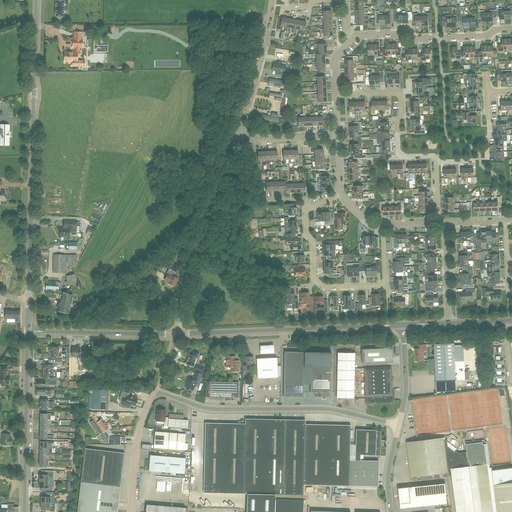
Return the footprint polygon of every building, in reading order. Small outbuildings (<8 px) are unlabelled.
[(56,1),(56,16),(57,16),(57,17),(61,17),(61,16),(63,16),(64,2),(68,2),(68,0),(61,0),(62,1),(56,1)] [(505,20),(505,11),(502,11),(502,8),(498,9),(498,6),(496,6),(496,12),(500,12),(500,20),(505,20)] [(385,25),(391,24),(390,18),(394,18),(393,9),(390,9),(390,13),(387,13),(387,16),(385,16),(385,25)] [(397,13),(397,9),(393,9),(394,18),(394,16),(397,16),(397,24),(403,24),(402,12),(402,15),(400,15),(400,13),(397,13)] [(487,13),(487,22),(493,22),(493,14),(496,14),(496,12),(496,10),(490,11),(490,13),(487,13)] [(379,14),(379,11),(375,12),(376,14),(376,18),(379,18),(379,25),(385,25),(385,16),(382,16),(382,13),(379,14)] [(406,12),(406,11),(402,12),(403,24),(409,24),(408,16),(412,16),(412,14),(412,12),(406,12)] [(470,27),(476,27),(475,20),(478,20),(478,11),(472,11),(472,18),(469,19),(470,27)] [(484,13),(484,11),(478,11),(478,14),(482,14),(482,22),(487,22),(487,13),(484,13)] [(422,26),(428,26),(428,20),(431,20),(431,13),(425,13),(425,16),(421,17),(422,26)] [(417,17),(417,14),(412,14),(412,16),(412,21),(415,21),(416,26),(422,26),(421,17),(417,17)] [(466,19),(466,14),(460,14),(460,15),(460,21),(463,21),(464,27),(470,27),(469,19),(466,19)] [(452,28),(451,18),(451,15),(450,15),(448,16),(442,16),(442,22),(446,22),(446,28),(452,28)] [(452,28),(457,27),(457,22),(460,22),(460,21),(460,15),(454,15),(454,18),(451,18),(452,28)] [(285,31),(287,19),(282,18),(281,22),(278,22),(277,30),(282,30),(283,27),(285,27),(285,31)] [(307,35),(308,29),(305,29),(306,22),(301,21),(299,30),(302,30),(301,34),(307,35)] [(81,40),(81,33),(75,32),(75,40),(73,40),(73,47),(82,47),(82,40),(81,40)] [(499,52),(502,51),(502,50),(508,50),(507,39),(501,40),(502,44),(498,44),(499,52)] [(383,56),(386,56),(386,55),(392,55),(391,44),(385,45),(386,49),(382,49),(383,56)] [(397,48),(397,44),(391,44),(392,55),(397,55),(397,56),(401,56),(401,48),(397,48)] [(365,57),(368,57),(368,56),(374,56),(373,45),(367,45),(368,50),(364,50),(365,57)] [(379,49),(379,45),(373,45),(374,56),(379,55),(379,57),(383,56),(382,49),(379,49)] [(485,60),(485,57),(488,57),(487,46),(481,47),(482,51),(479,51),(479,58),(479,61),(479,63),(483,63),(483,60),(485,60)] [(493,50),(493,46),(487,46),(488,57),(493,57),(493,58),(497,58),(497,50),(493,50)] [(80,51),(80,47),(75,47),(75,51),(73,51),(73,53),(70,53),(70,52),(65,52),(65,62),(72,62),(72,66),(78,67),(78,66),(82,66),(82,67),(85,67),(85,61),(77,61),(77,56),(80,56),(80,51)] [(461,59),(464,59),(464,58),(470,58),(469,47),(463,47),(464,52),(461,52),(461,59)] [(475,51),(475,47),(469,47),(470,58),(475,57),(475,59),(476,58),(479,58),(479,51),(475,51)] [(461,59),(461,52),(457,52),(457,48),(451,48),(451,50),(450,50),(451,54),(450,54),(450,58),(452,58),(457,58),(458,62),(461,62),(461,59)] [(403,62),(407,61),(407,60),(412,60),(412,49),(406,50),(406,54),(403,54),(403,62)] [(418,54),(418,49),(412,49),(412,60),(418,60),(418,61),(421,61),(421,53),(418,54)] [(430,51),(430,49),(424,49),(424,53),(421,53),(421,61),(424,61),(425,61),(425,59),(430,59),(430,55),(431,55),(431,51),(430,51)] [(288,56),(289,53),(276,51),(275,54),(281,55),(281,58),(286,59),(286,56),(288,56)] [(353,63),(353,60),(357,60),(357,57),(353,57),(347,57),(347,60),(345,61),(345,66),(357,65),(357,63),(353,63)] [(285,73),(286,66),(273,64),(272,71),(275,71),(275,75),(279,75),(279,72),(285,73)] [(375,85),(381,85),(381,78),(384,78),(383,71),(380,71),(380,76),(375,76),(375,85)] [(389,84),(394,84),(394,72),(391,72),(391,71),(385,71),(386,78),(389,77),(389,84)] [(394,72),(394,84),(400,84),(400,77),(403,77),(402,71),(399,71),(399,75),(397,75),(397,72),(394,72)] [(507,82),(506,71),(497,71),(498,76),(501,76),(501,82),(507,82)] [(372,76),(372,72),(366,72),(366,78),(369,78),(370,85),(375,85),(375,76),(372,76)] [(475,74),(470,74),(464,75),(464,81),(464,84),(468,84),(477,83),(477,81),(478,81),(478,77),(477,77),(476,78),(476,74),(475,74)] [(284,85),(284,81),(271,79),(269,79),(268,83),(274,84),(273,87),(280,88),(281,85),(284,85)] [(425,88),(425,85),(432,85),(432,80),(429,80),(429,79),(418,79),(418,83),(416,83),(417,88),(425,88)] [(465,94),(466,93),(471,93),(471,90),(477,89),(477,83),(468,84),(464,84),(464,85),(466,87),(466,90),(464,90),(465,93),(465,94)] [(419,98),(424,98),(430,97),(430,96),(430,88),(425,88),(417,88),(417,94),(419,94),(419,98)] [(270,92),(269,96),(276,97),(275,100),(281,101),(281,98),(282,94),(270,92)] [(471,97),(471,93),(466,93),(467,103),(478,102),(478,96),(471,97)] [(411,107),(420,107),(419,101),(420,101),(420,98),(418,98),(418,101),(411,102),(411,107)] [(465,113),(472,112),(471,109),(478,108),(478,102),(467,103),(465,103),(465,113)] [(420,112),(420,107),(411,107),(411,113),(419,112),(419,116),(421,116),(421,112),(420,112)] [(278,117),(278,114),(272,113),(271,116),(262,115),(262,119),(278,122),(279,117),(278,117)] [(320,117),(318,117),(318,126),(323,125),(323,117),(326,117),(326,113),(323,113),(320,114),(320,117)] [(470,116),(470,113),(463,113),(463,120),(468,120),(468,123),(477,123),(476,116),(470,116)] [(412,125),(420,125),(420,120),(421,120),(421,116),(419,116),(419,120),(411,120),(412,125)] [(382,123),(381,120),(378,120),(378,123),(378,126),(381,126),(381,129),(390,128),(389,123),(382,123)] [(498,130),(507,130),(506,123),(509,123),(510,122),(510,121),(504,121),(504,124),(497,125),(498,130)] [(0,123),(0,132),(1,132),(0,144),(0,143),(0,150),(10,151),(11,129),(0,128),(0,123)] [(361,129),(361,123),(356,123),(356,126),(350,126),(350,132),(359,132),(362,132),(362,129),(361,129)] [(422,128),(422,125),(420,125),(412,125),(412,131),(419,131),(420,134),(425,134),(425,128),(422,128)] [(390,128),(381,129),(377,129),(377,135),(379,135),(379,138),(382,138),(382,134),(390,134),(390,128)] [(358,137),(358,141),(361,140),(364,140),(364,139),(361,139),(361,134),(359,134),(359,132),(350,132),(350,138),(358,137)] [(382,141),(382,138),(379,138),(379,144),(382,144),(382,147),(390,146),(390,141),(382,141)] [(351,150),(359,150),(359,147),(362,147),(361,143),(364,142),(364,140),(361,140),(358,141),(358,144),(350,145),(351,150)] [(380,156),(384,155),(384,152),(391,152),(390,146),(382,147),(382,149),(379,149),(380,156)] [(363,155),(363,150),(359,150),(351,150),(351,156),(359,155),(359,159),(363,159),(367,158),(366,155),(363,155)] [(511,156),(504,157),(504,152),(495,152),(495,158),(502,157),(502,160),(504,160),(509,160),(511,159),(511,156)] [(347,168),(349,168),(358,168),(358,164),(363,164),(363,159),(359,159),(357,159),(357,162),(349,162),(349,166),(347,166),(347,168)] [(397,174),(397,163),(397,165),(393,165),(393,163),(391,163),(391,165),(391,173),(388,174),(388,180),(391,179),(391,174),(395,174),(395,179),(397,179),(397,174)] [(411,164),(411,163),(408,163),(409,165),(408,165),(409,173),(406,173),(406,179),(409,179),(409,174),(412,173),(413,179),(415,178),(415,173),(414,164),(411,164)] [(464,169),(464,167),(461,167),(461,169),(462,177),(458,177),(459,183),(462,183),(462,178),(465,178),(465,183),(468,183),(468,178),(467,169),(464,169)] [(447,170),(447,168),(444,168),(444,170),(444,178),(441,178),(441,184),(445,184),(445,179),(448,179),(448,184),(451,184),(451,179),(450,170),(447,170)] [(322,177),(322,173),(318,173),(319,179),(318,179),(318,182),(321,182),(330,182),(330,176),(322,177)] [(321,182),(318,182),(318,185),(319,185),(319,191),(323,191),(323,188),(330,187),(330,182),(321,182)] [(352,192),(354,192),(363,192),(363,188),(368,188),(368,183),(362,183),(362,186),(354,186),(354,190),(352,190),(352,192)] [(420,192),(420,189),(414,189),(414,193),(419,192),(419,196),(414,196),(414,198),(419,198),(428,198),(428,194),(430,194),(430,192),(428,192),(420,192)] [(363,198),(363,194),(368,194),(368,192),(363,192),(354,192),(354,196),(353,196),(353,198),(355,198),(363,198),(363,201),(369,201),(369,198),(363,198)] [(444,204),(445,204),(454,203),(454,200),(459,200),(459,194),(453,194),(453,197),(445,198),(445,201),(443,201),(444,204)] [(501,203),(501,197),(497,197),(497,202),(494,202),(494,197),(491,197),(491,202),(492,211),(495,211),(495,213),(498,213),(498,211),(498,203),(501,203)] [(385,206),(385,201),(379,202),(380,208),(383,208),(383,216),(387,215),(387,217),(389,217),(389,206),(385,206)] [(404,207),(404,201),(401,201),(401,206),(397,206),(397,201),(395,201),(395,206),(395,217),(395,215),(399,215),(399,217),(401,217),(401,215),(401,207),(404,207)] [(455,209),(454,206),(460,206),(459,203),(454,203),(445,204),(446,207),(444,207),(444,210),(446,210),(454,210),(454,213),(460,212),(460,209),(455,209)] [(297,214),(297,213),(298,213),(298,209),(296,209),(296,208),(293,208),(293,204),(284,205),(284,213),(286,215),(288,215),(288,217),(295,216),(295,214),(297,214)] [(415,214),(421,213),(421,210),(429,210),(428,206),(430,206),(430,204),(428,204),(419,204),(420,208),(414,208),(415,214)] [(330,219),(329,212),(324,213),(324,221),(327,221),(327,225),(333,224),(333,219),(330,219)] [(315,225),(321,225),(321,221),(324,221),(324,213),(318,213),(318,219),(315,219),(315,225)] [(335,221),(335,227),(335,230),(343,229),(342,224),(345,224),(345,213),(338,213),(338,221),(335,221)] [(290,221),(290,217),(285,218),(285,224),(288,224),(289,228),(297,227),(297,221),(290,221)] [(60,229),(60,238),(60,237),(70,237),(70,232),(72,232),(72,235),(76,235),(76,233),(76,229),(76,221),(69,221),(69,222),(64,222),(64,220),(63,227),(64,227),(64,229),(60,229)] [(286,238),(291,237),(295,237),(295,234),(298,234),(297,227),(289,228),(285,228),(286,238)] [(472,240),(472,232),(471,232),(471,231),(468,231),(468,232),(467,232),(467,243),(477,243),(477,240),(472,240)] [(487,240),(486,231),(480,232),(481,240),(477,240),(477,243),(484,243),(487,243),(487,240)] [(496,232),(492,232),(492,231),(486,231),(487,240),(490,240),(490,242),(490,243),(497,243),(497,237),(496,232)] [(464,246),(467,246),(467,243),(467,232),(461,232),(461,240),(457,241),(457,244),(463,244),(463,245),(464,246)] [(428,238),(428,234),(421,234),(421,237),(425,236),(425,241),(424,241),(424,244),(422,244),(436,243),(436,237),(428,238)] [(393,249),(397,249),(397,248),(399,247),(399,244),(402,244),(402,235),(396,235),(397,243),(393,243),(393,249)] [(407,242),(407,235),(402,235),(402,244),(405,244),(405,248),(411,248),(411,242),(407,242)] [(359,253),(366,253),(366,245),(369,245),(369,236),(363,237),(363,243),(359,243),(359,253)] [(375,243),(374,236),(369,236),(369,245),(372,245),(372,248),(379,248),(379,242),(375,243)] [(293,242),(293,238),(286,239),(286,245),(290,244),(291,250),(301,249),(300,241),(293,242)] [(323,251),(335,250),(336,250),(335,245),(339,245),(339,241),(331,241),(331,245),(323,245),(323,251)] [(422,254),(433,253),(433,249),(436,249),(436,243),(422,244),(422,247),(425,247),(425,252),(421,252),(421,254),(422,254)] [(335,256),(335,250),(323,251),(324,256),(330,256),(331,259),(336,259),(336,256),(335,256)] [(493,255),(493,251),(488,251),(488,257),(491,257),(491,260),(500,260),(499,254),(493,255)] [(298,256),(298,252),(292,252),(292,256),(296,256),(296,262),(305,262),(304,255),(298,256)] [(460,261),(468,261),(468,258),(470,258),(470,256),(473,256),(473,252),(467,252),(467,256),(460,256),(460,261)] [(435,253),(433,253),(422,254),(423,258),(425,257),(426,260),(428,260),(428,263),(437,262),(437,257),(436,257),(435,253)] [(66,273),(66,255),(54,255),(53,273),(66,273)] [(76,265),(76,255),(68,255),(68,266),(76,266),(76,265)] [(403,258),(401,258),(397,258),(395,258),(395,262),(394,262),(394,267),(403,267),(403,264),(406,264),(406,261),(409,261),(409,258),(406,258),(403,258)] [(324,269),(333,268),(333,266),(335,265),(335,263),(337,263),(337,259),(336,259),(331,259),(331,263),(324,263),(324,269)] [(365,264),(365,260),(359,261),(359,263),(359,266),(365,266),(365,267),(366,267),(366,276),(366,277),(371,277),(371,264),(365,264)] [(498,269),(498,265),(500,265),(500,260),(491,260),(491,263),(489,263),(489,269),(492,269),(494,269),(498,269)] [(380,268),(380,261),(376,261),(376,267),(371,267),(371,264),(371,277),(376,276),(376,275),(377,275),(376,268),(380,268)] [(473,270),(474,269),(474,266),(473,266),(470,266),(470,264),(469,264),(468,261),(460,261),(460,267),(467,266),(468,270),(473,270)] [(426,266),(426,272),(432,272),(432,268),(435,268),(437,268),(437,262),(428,263),(428,265),(426,266)] [(299,269),(299,265),(290,265),(285,266),(285,269),(290,269),(295,269),(295,277),(305,276),(305,268),(299,269)] [(403,267),(394,267),(394,268),(393,268),(393,269),(393,271),(394,272),(394,273),(403,272),(404,272),(404,273),(405,276),(407,276),(407,273),(406,273),(406,267),(403,267)] [(333,271),(333,268),(324,269),(324,274),(333,274),(334,274),(334,277),(340,277),(340,274),(336,274),(336,271),(333,271)] [(494,269),(492,269),(489,269),(489,272),(488,272),(488,276),(488,278),(492,278),(500,278),(500,272),(494,273),(494,269)] [(461,279),(472,279),(472,277),(474,277),(473,270),(468,270),(468,274),(460,274),(461,279)] [(435,276),(435,271),(432,272),(426,272),(423,272),(423,277),(425,277),(425,282),(429,282),(438,281),(437,276),(435,276)] [(68,286),(77,284),(75,274),(66,276),(67,281),(64,282),(65,287),(69,286),(68,286)] [(174,286),(177,279),(172,276),(168,283),(174,286)] [(395,285),(407,284),(407,276),(405,276),(402,276),(402,279),(394,280),(395,285)] [(488,287),(494,287),(494,284),(500,283),(500,278),(492,278),(492,281),(489,281),(489,284),(488,284),(488,287)] [(472,284),(472,279),(461,279),(461,285),(468,284),(468,288),(474,288),(474,284),(472,284)] [(58,292),(59,282),(46,281),(45,291),(58,292)] [(438,281),(429,282),(425,282),(425,291),(433,291),(433,287),(438,287),(438,281)] [(403,287),(403,285),(407,285),(407,284),(395,285),(395,290),(402,290),(402,294),(408,293),(408,287),(403,287)] [(461,300),(473,300),(472,293),(475,292),(475,289),(468,289),(468,293),(461,293),(461,300)] [(494,292),(493,289),(482,289),(482,296),(491,296),(491,300),(501,299),(501,292),(494,292)] [(432,296),(432,292),(425,292),(425,296),(426,296),(426,303),(438,302),(438,295),(432,296)] [(62,312),(67,294),(61,293),(59,304),(58,303),(57,306),(58,307),(57,311),(62,312)] [(297,298),(294,298),(294,294),(290,294),(290,293),(287,293),(287,294),(286,294),(287,304),(292,304),(292,308),(294,308),(294,314),(298,314),(298,310),(298,305),(298,301),(297,298)] [(309,301),(309,293),(300,294),(300,304),(307,303),(307,308),(310,308),(310,313),(313,313),(313,300),(309,301)] [(68,314),(72,295),(67,294),(62,312),(68,314)] [(380,301),(379,294),(372,295),(372,297),(369,297),(369,308),(373,308),(373,306),(380,305),(381,305),(381,301),(380,301)] [(395,306),(405,306),(405,301),(409,301),(409,294),(402,295),(403,298),(395,298),(395,306)] [(356,311),(362,310),(361,305),(366,305),(365,295),(359,295),(359,304),(356,304),(356,311)] [(338,305),(337,296),(329,297),(329,307),(333,306),(333,311),(338,310),(338,316),(342,316),(341,312),(342,312),(341,305),(338,305)] [(351,302),(350,296),(344,296),(344,306),(348,305),(348,309),(354,309),(354,302),(351,302)] [(323,304),(323,297),(315,297),(316,307),(323,307),(323,312),(327,312),(327,304),(323,304)] [(103,302),(107,305),(109,308),(113,305),(110,302),(107,298),(103,302)] [(19,319),(20,310),(5,310),(5,318),(19,319)] [(415,361),(424,361),(423,350),(426,350),(426,344),(418,345),(418,349),(415,349),(415,361)] [(455,362),(454,344),(434,344),(435,359),(429,359),(430,375),(436,375),(436,392),(456,391),(456,380),(465,380),(464,362),(455,362)] [(273,346),(259,347),(259,354),(274,353),(273,346)] [(318,358),(329,358),(329,347),(318,347),(318,358)] [(392,354),(393,354),(392,347),(384,348),(384,347),(383,347),(383,348),(361,349),(362,363),(392,362),(392,354)] [(69,358),(69,360),(69,363),(75,363),(75,358),(79,358),(79,348),(72,348),(72,352),(69,352),(69,354),(69,358)] [(303,397),(304,352),(284,352),(283,397),(303,397)] [(197,358),(198,354),(193,353),(193,355),(189,354),(186,364),(193,366),(196,357),(197,358)] [(354,398),(355,353),(338,353),(337,398),(354,398)] [(62,363),(62,360),(58,360),(58,354),(48,354),(48,355),(47,355),(47,358),(48,358),(48,360),(55,360),(55,363),(58,363),(62,363)] [(238,371),(238,365),(235,365),(235,357),(226,357),(226,367),(231,367),(231,371),(238,371)] [(243,372),(248,372),(248,368),(254,367),(253,357),(246,357),(246,366),(243,366),(243,372)] [(257,379),(277,378),(277,358),(257,359),(257,379)] [(57,372),(53,371),(53,365),(60,365),(62,365),(62,363),(58,363),(55,363),(48,363),(48,365),(43,365),(43,371),(57,372)] [(7,374),(7,367),(0,367),(0,376),(0,375),(0,384),(1,384),(1,386),(5,386),(5,384),(9,385),(9,376),(6,376),(6,374),(7,374)] [(331,393),(331,367),(311,367),(310,392),(316,393),(315,397),(330,397),(330,393),(331,393)] [(392,389),(391,367),(364,368),(366,404),(394,403),(393,389),(392,389)] [(58,381),(58,378),(57,378),(57,372),(43,371),(42,378),(47,378),(47,381),(58,381)] [(198,385),(200,378),(202,374),(194,372),(192,380),(187,379),(186,382),(187,383),(185,388),(192,391),(195,384),(198,385)] [(205,382),(205,397),(210,397),(238,398),(238,383),(210,382),(205,382)] [(108,409),(108,390),(92,390),(92,409),(108,409)] [(135,406),(137,399),(129,395),(126,402),(135,406)] [(168,418),(165,418),(165,410),(156,410),(156,421),(164,422),(164,426),(167,427),(187,428),(188,420),(183,420),(183,415),(168,414),(168,418)] [(98,422),(97,420),(98,420),(95,416),(92,417),(96,423),(99,428),(105,424),(102,420),(98,422)] [(305,424),(305,420),(245,419),(245,424),(243,424),(243,420),(241,420),(241,424),(205,423),(203,493),(247,494),(275,494),(303,495),(303,485),(377,486),(378,461),(360,460),(360,455),(355,455),(355,460),(349,460),(350,425),(305,424)] [(99,428),(96,423),(96,424),(94,420),(90,422),(92,426),(98,435),(96,436),(98,439),(101,438),(103,441),(106,439),(102,433),(99,428)] [(102,433),(106,439),(108,440),(120,440),(120,437),(108,437),(107,435),(108,434),(106,430),(108,429),(109,428),(108,426),(107,426),(106,426),(105,424),(99,428),(102,433)] [(381,455),(381,431),(376,431),(376,430),(356,429),(356,437),(355,455),(360,455),(381,455)] [(185,435),(149,432),(148,440),(154,440),(153,446),(184,448),(185,435)] [(11,445),(12,438),(10,438),(11,434),(2,434),(1,444),(10,445),(11,445)] [(444,440),(444,438),(407,442),(411,477),(417,476),(417,481),(448,477),(448,475),(450,476),(453,476),(457,511),(511,511),(511,466),(492,469),(492,467),(490,468),(487,444),(482,440),(466,442),(467,452),(459,453),(456,451),(454,452),(448,447),(447,440),(444,440)] [(117,511),(124,453),(85,448),(77,511),(117,511)] [(184,474),(185,458),(150,455),(149,471),(184,474)] [(52,478),(52,472),(46,472),(46,475),(40,475),(39,481),(48,481),(48,478),(52,478)] [(52,491),(52,488),(52,485),(48,485),(48,481),(39,481),(39,488),(46,488),(46,491),(52,491)] [(447,504),(445,483),(415,487),(398,488),(401,509),(447,504)] [(334,489),(330,494),(335,499),(339,494),(334,489)] [(302,511),(303,500),(275,499),(275,494),(247,494),(246,511),(302,511)] [(244,505),(238,502),(237,504),(233,501),(231,504),(227,501),(225,503),(221,501),(219,503),(226,508),(228,506),(232,508),(234,505),(241,510),(244,505)] [(55,509),(55,504),(53,504),(50,504),(41,503),(41,510),(49,510),(49,511),(55,511),(55,509)]
